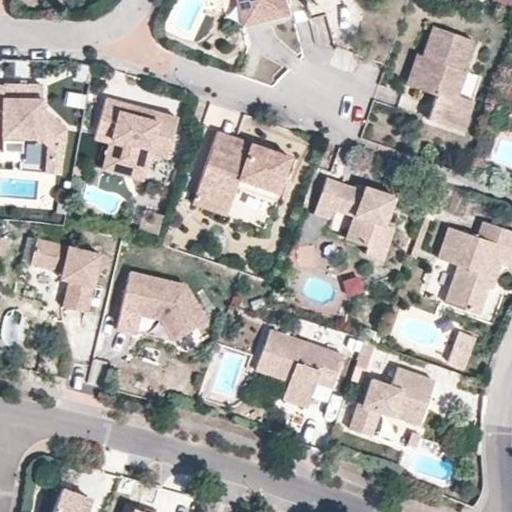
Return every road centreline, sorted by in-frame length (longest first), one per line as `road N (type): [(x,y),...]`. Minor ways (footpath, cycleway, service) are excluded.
road 1 (residential): [(367,511),(243,466),(18,410)]
road 2 (residential): [(115,22),(159,59),(333,113)]
road 3 (residential): [(502,511),(500,426),(511,350)]
